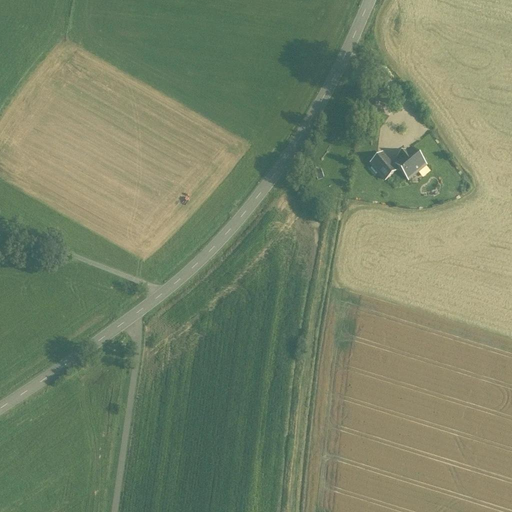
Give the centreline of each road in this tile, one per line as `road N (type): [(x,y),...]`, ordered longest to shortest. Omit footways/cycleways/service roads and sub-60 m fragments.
road 1 (tertiary): [(368,0),(303,131),(236,222),(162,293),(0,408)]
road 2 (track): [(130,318),(137,352),(115,511)]
